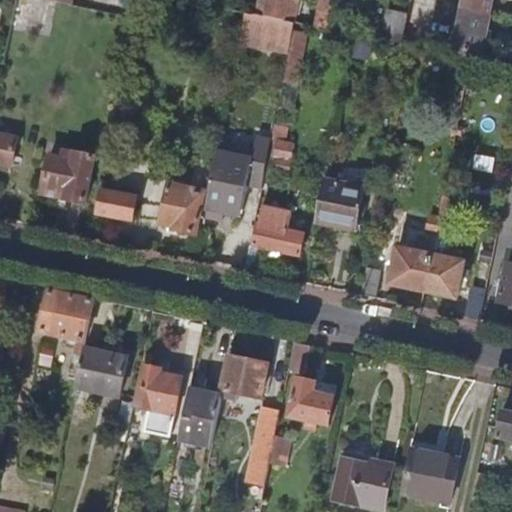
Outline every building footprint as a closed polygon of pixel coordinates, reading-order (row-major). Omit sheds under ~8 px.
[(56,77),(71,0),(13,0),(0,64),(47,75),(56,77)] [(294,25),(299,1),(296,0),(257,0),(255,16),(294,25)] [(328,33),(334,2),(324,0),(319,0),(313,30),(328,33)] [(483,58),(493,0),(462,0),(453,52),(472,56),(483,58)] [(403,42),(407,18),(387,14),(380,45),(401,49),(403,42)] [(289,55),(295,25),(294,25),(255,16),(250,16),(244,15),(238,44),(289,55)] [(0,166),(9,168),(15,140),(0,136),(0,166)] [(239,218),(246,185),(261,188),(270,147),(255,143),(252,158),(217,150),(216,157),(208,195),(205,211),(239,218)] [(286,176),(292,147),(277,144),(271,173),(286,176)] [(85,205),(95,158),(63,152),(61,160),(49,157),(42,189),(65,194),(64,201),(85,205)] [(195,235),(203,194),(208,195),(216,157),(195,152),(188,184),(185,183),(183,190),(170,187),(162,226),(175,228),(174,231),(195,235)] [(356,238),(366,189),(324,181),(315,225),(339,230),(338,234),(356,238)] [(131,223),(136,200),(102,193),(97,216),(131,223)] [(305,237),(287,232),(291,215),(261,208),(253,247),(250,247),(244,273),(256,275),(263,250),(299,258),(305,237)] [(428,233),(445,234),(447,215),(430,213),(428,233)] [(424,293),(432,257),(397,249),(390,286),(424,293)] [(457,300),(465,263),(432,257),(424,293),(457,300)] [(511,307),(511,267),(507,266),(498,304),(511,307)] [(375,300),(381,273),(367,270),(361,298),(375,300)] [(480,323),(486,294),(471,291),(466,320),(480,323)] [(83,350),(93,302),(49,292),(40,335),(78,343),(75,357),(81,359),(83,350)] [(305,375),(310,348),(294,344),(288,372),(305,375)] [(119,402),(128,359),(83,350),(81,359),(74,393),(119,402)] [(259,402),(267,367),(230,359),(222,393),(259,402)] [(169,438),(182,381),(160,376),(161,371),(144,368),(135,407),(149,410),(144,433),(169,438)] [(328,428),(336,390),(297,381),(288,420),(328,428)] [(211,448),(221,399),(189,393),(178,442),(211,448)] [(511,443),(511,408),(507,408),(506,413),(504,413),(498,438),(511,441),(511,443)] [(264,487),(279,414),(262,410),(248,483),(264,487)] [(388,489),(397,444),(380,440),(379,445),(347,438),(338,479),(388,489)] [(449,506),(459,462),(410,451),(400,496),(449,506)] [(485,502),(490,477),(476,474),(471,500),(485,502)] [(0,511),(26,511),(27,508),(0,503),(0,511)]
